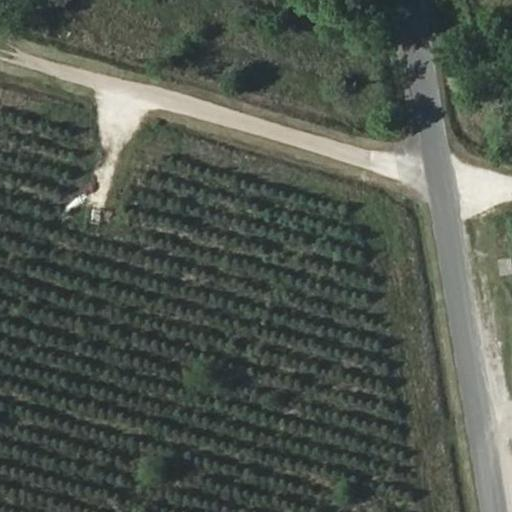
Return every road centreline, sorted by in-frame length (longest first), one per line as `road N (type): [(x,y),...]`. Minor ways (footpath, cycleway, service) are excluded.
road 1 (track): [(0,48),(440,173),(511,183)]
road 2 (tertiary): [(411,0),(489,511)]
